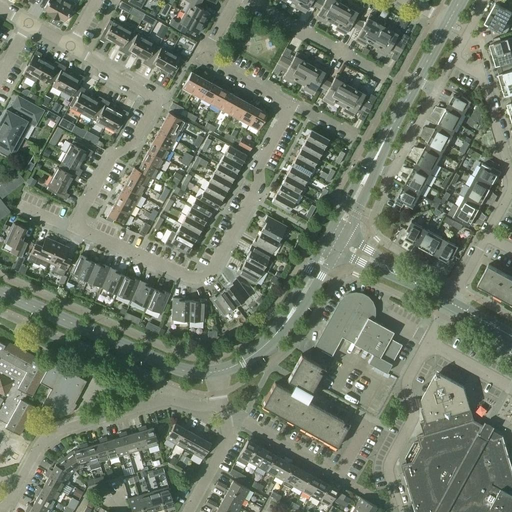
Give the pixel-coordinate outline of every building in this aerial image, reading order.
[(47,14),(53,17),(61,0),(48,0),(43,10),(48,13),(47,14)] [(59,19),(64,21),(71,9),(73,11),(76,5),(66,0),(61,0),(53,17),(58,20),(59,19)] [(128,0),(128,2),(140,8),(144,0),(128,0)] [(184,12),(203,23),(209,12),(197,6),(200,1),(197,0),(184,0),(189,2),(184,12)] [(315,6),(317,2),(312,0),(292,0),(292,1),(297,3),(295,7),(305,13),(310,3),(315,6)] [(318,0),(317,2),(337,13),(342,4),(337,2),(338,0),(324,0),(324,2),(320,0),(318,0)] [(332,23),(337,13),(317,2),(315,6),(320,9),(315,18),(325,24),(327,20),(332,23)] [(337,13),(357,24),(359,21),(354,18),(359,9),(349,3),(347,7),(342,4),(337,13)] [(490,13),(506,22),(511,12),(506,9),(499,6),(495,3),(490,13)] [(186,27),(198,33),(203,23),(184,12),(179,22),(172,18),(169,24),(183,32),(186,27)] [(355,28),(357,24),(337,13),(332,23),(337,25),(335,29),(345,34),(350,25),(355,28)] [(489,26),(492,37),(499,35),(506,22),(490,13),(484,23),(489,26)] [(357,24),(377,35),(382,26),(377,24),(379,20),(369,14),(364,24),(359,21),(357,24)] [(106,39),(113,42),(122,26),(113,20),(112,21),(109,20),(99,39),(104,42),(106,39)] [(372,44),(377,35),(357,24),(355,28),(360,31),(355,40),(365,45),(367,42),(372,44)] [(377,35),(402,49),(409,37),(403,34),(401,39),(396,36),(399,31),(389,25),(387,29),(382,26),(377,35)] [(118,50),(123,53),(134,33),(131,32),(131,31),(122,26),(113,42),(120,46),(118,50)] [(130,52),(137,56),(146,39),(137,34),(136,35),(134,33),(123,53),(128,56),(130,52)] [(390,58),(396,61),(402,49),(377,35),(372,44),(377,47),(375,51),(385,56),(388,50),(393,53),(390,58)] [(489,44),(493,55),(511,49),(511,37),(501,41),(500,37),(493,39),(494,43),(489,44)] [(142,63),(147,66),(158,46),(155,45),(156,44),(146,39),(137,56),(144,59),(142,63)] [(155,65),(161,69),(170,52),(161,47),(161,48),(158,46),(147,66),(153,69),(155,65)] [(279,60),(304,73),(309,64),(304,62),(306,58),(296,52),(293,59),(288,56),(291,50),(286,48),(279,60)] [(500,65),(502,69),(511,65),(511,49),(493,55),(496,66),(500,65)] [(28,73),(37,78),(46,61),(39,57),(41,54),(36,51),(25,70),(28,72),(28,73)] [(166,76),(172,79),(182,60),(179,58),(180,57),(170,52),(161,69),(168,73),(166,76)] [(299,82),(304,73),(279,60),(272,72),(278,75),(280,70),(285,73),(282,78),(292,84),(294,80),(299,82)] [(47,82),(50,83),(60,64),(55,61),(53,65),(46,61),(37,78),(46,83),(47,82)] [(304,73),(324,84),(326,81),(321,78),(326,69),(316,63),(314,67),(309,64),(304,73)] [(52,86),(61,91),(70,74),(64,71),(66,67),(60,64),(50,83),(52,85),(52,86)] [(498,74),(501,85),(511,81),(511,65),(502,69),(503,73),(498,74)] [(182,89),(191,94),(200,77),(191,72),(182,89)] [(322,88),(324,84),(304,73),(299,82),(304,85),(302,89),(312,94),(317,85),(322,88)] [(80,86),(85,77),(79,74),(77,78),(70,74),(61,91),(71,96),(71,95),(74,96),(74,97),(80,86)] [(324,84),(344,95),(349,86),(344,83),(346,80),(336,74),(331,83),(326,81),(324,84)] [(191,94),(201,99),(210,82),(200,77),(191,94)] [(509,94),(510,98),(511,97),(511,81),(501,85),(504,96),(509,94)] [(201,99),(210,104),(219,88),(210,82),(201,99)] [(339,104),(344,95),(324,84),(322,88),(327,91),(322,100),(332,105),(334,102),(339,104)] [(344,95),(369,109),(376,97),(371,94),(369,98),(364,95),(366,91),(356,85),(354,89),(349,86),(344,95)] [(71,108),(81,113),(90,96),(83,93),(85,89),(80,86),(74,97),(74,96),(69,105),(72,107),(71,108)] [(210,104),(220,110),(229,93),(219,88),(210,104)] [(220,110),(229,115),(238,98),(229,93),(220,110)] [(447,105),(464,114),(471,101),(462,96),(460,98),(453,94),(447,105)] [(357,118),(363,121),(369,109),(344,95),(339,104),(344,107),(342,111),(352,116),(355,111),(360,114),(357,118)] [(90,117),(93,119),(104,99),(99,96),(97,100),(90,96),(81,113),(90,118),(90,117)] [(31,123),(30,124),(34,126),(43,110),(17,97),(11,108),(12,108),(10,112),(31,123)] [(229,115),(239,120),(248,103),(238,98),(229,115)] [(95,121),(105,127),(114,110),(107,106),(109,102),(104,99),(93,119),(96,120),(95,121)] [(169,108),(180,114),(183,108),(172,102),(169,108)] [(239,120),(248,125),(257,108),(248,103),(239,120)] [(442,115),(458,124),(464,114),(447,105),(442,115)] [(248,125),(258,130),(267,114),(257,108),(248,125)] [(0,120),(0,125),(23,138),(30,124),(31,123),(10,112),(6,110),(0,120)] [(115,131),(118,132),(128,113),(123,110),(121,113),(114,110),(105,127),(114,132),(115,131)] [(163,122),(180,131),(185,121),(169,112),(163,122)] [(436,125),(453,134),(458,124),(442,115),(436,125)] [(158,132),(175,141),(180,131),(163,122),(158,132)] [(0,145),(0,150),(12,157),(23,138),(0,125),(0,144),(0,145)] [(431,135),(447,144),(453,134),(436,125),(431,135)] [(305,139),(323,149),(328,139),(311,130),(305,139)] [(153,141),(170,150),(175,141),(158,132),(153,141)] [(425,145),(442,154),(447,144),(431,135),(425,145)] [(237,145),(248,151),(251,146),(240,139),(237,145)] [(301,148),(318,157),(323,149),(305,139),(301,148)] [(65,152),(82,161),(86,155),(89,157),(93,151),(73,140),(71,143),(70,143),(65,152)] [(148,151),(164,160),(170,150),(153,141),(148,151)] [(223,154),(241,164),(246,155),(228,145),(223,154)] [(420,155),(437,164),(442,154),(425,145),(420,155)] [(296,157),(313,166),(318,157),(301,148),(296,157)] [(142,160),(159,169),(164,160),(148,151),(142,160)] [(180,156),(190,161),(192,157),(182,151),(180,156)] [(60,165),(79,176),(82,170),(78,168),(82,161),(65,152),(60,162),(61,162),(60,165)] [(218,163),(236,173),(241,164),(223,154),(218,163)] [(415,165),(431,174),(437,164),(420,155),(415,165)] [(177,160),(187,166),(190,161),(180,156),(177,160)] [(291,166),(308,175),(313,166),(296,157),(291,166)] [(137,169),(151,177),(154,179),(159,169),(142,160),(137,169)] [(213,172),(231,182),(236,173),(218,163),(213,172)] [(475,177),(491,186),(497,175),(490,171),(491,168),(482,163),(475,177)] [(52,176),(69,186),(73,179),(76,181),(79,176),(60,165),(58,168),(57,167),(52,176)] [(409,175),(426,184),(431,174),(415,165),(409,175)] [(286,175),(303,184),(308,175),(291,166),(286,175)] [(129,177),(145,186),(151,177),(137,169),(134,168),(129,177)] [(0,218),(10,211),(0,199),(24,181),(15,169),(3,178),(0,174),(0,218)] [(209,181),(226,191),(231,182),(213,172),(209,181)] [(281,184),(298,193),(303,184),(286,175),(281,184)] [(404,185),(420,194),(426,184),(409,175),(404,185)] [(46,189),(66,200),(69,194),(65,192),(69,186),(52,176),(47,186),(48,186),(46,189)] [(123,186),(140,196),(145,186),(129,177),(123,186)] [(469,187),(486,196),(491,186),(475,177),(469,187)] [(204,190),(221,200),(226,191),(209,181),(204,190)] [(276,193),(293,202),(298,193),(281,184),(276,193)] [(404,203),(413,208),(420,194),(404,185),(395,202),(403,206),(404,203)] [(118,196),(135,205),(140,196),(123,186),(118,196)] [(464,197),(480,206),(486,196),(469,187),(464,197)] [(195,197),(216,209),(221,200),(204,190),(199,199),(195,197)] [(271,202),(288,211),(293,202),(276,193),(271,202)] [(113,205),(130,215),(135,205),(118,196),(113,205)] [(190,206),(208,216),(212,207),(216,209),(195,197),(190,206)] [(458,207),(475,216),(480,206),(464,197),(458,207)] [(108,215),(125,224),(130,215),(113,205),(108,215)] [(185,215),(203,225),(208,216),(190,206),(185,215)] [(453,217),(469,226),(475,216),(458,207),(453,217)] [(181,224),(198,233),(203,225),(185,215),(181,224)] [(261,231),(278,241),(286,226),(267,216),(263,222),(265,223),(261,231)] [(405,239),(416,244),(425,228),(411,221),(406,230),(409,231),(405,239)] [(452,226),(460,230),(462,226),(454,221),(452,226)] [(11,252),(21,256),(27,242),(21,240),(26,229),(13,223),(5,242),(13,246),(11,252)] [(138,234),(144,237),(150,226),(144,223),(138,234)] [(176,233),(193,242),(198,233),(181,224),(176,233)] [(416,244),(426,250),(435,233),(425,228),(416,244)] [(175,245),(188,252),(193,242),(176,233),(171,230),(164,244),(173,249),(175,245)] [(254,239),(251,244),(270,255),(278,241),(261,231),(256,240),(254,239)] [(426,250),(436,255),(445,239),(435,233),(426,250)] [(45,267),(48,262),(56,242),(45,238),(41,247),(35,244),(27,261),(39,265),(39,264),(45,267)] [(436,255),(447,261),(450,254),(453,256),(458,246),(445,239),(436,255)] [(52,271),(63,276),(70,259),(63,256),(67,247),(56,242),(48,262),(55,265),(52,271)] [(245,260),(263,269),(267,272),(272,262),(268,260),(270,255),(251,244),(248,250),(250,251),(245,260)] [(71,274),(86,281),(94,263),(85,259),(86,257),(80,254),(71,274)] [(235,273),(255,284),(263,269),(245,260),(240,268),(239,267),(235,273)] [(86,281),(101,287),(110,267),(104,265),(103,267),(94,263),(86,281)] [(511,277),(488,264),(486,268),(477,284),(511,302),(511,277)] [(101,287),(116,294),(124,276),(115,272),(116,270),(110,267),(101,287)] [(116,294),(131,300),(140,280),(133,278),(133,280),(124,276),(116,294)] [(224,290),(235,306),(249,296),(236,278),(230,283),(231,284),(224,290)] [(131,300),(146,307),(154,289),(145,285),(146,283),(140,280),(131,300)] [(146,307),(161,314),(170,293),(163,291),(162,292),(154,289),(146,307)] [(209,298),(222,316),(235,306),(224,290),(216,296),(215,294),(209,298)] [(368,363),(386,373),(401,345),(389,338),(393,332),(373,321),(375,314),(375,308),(372,301),(368,296),(362,293),(355,292),(348,293),(342,297),(338,302),(314,347),(331,356),(342,337),(373,354),(368,363)] [(171,320),(188,320),(189,301),(179,300),(179,298),(172,298),(171,320)] [(188,320),(204,321),(205,299),(198,299),(198,301),(189,301),(188,320)] [(0,415),(8,420),(5,427),(19,435),(35,407),(22,400),(26,394),(31,396),(47,368),(33,360),(35,357),(6,341),(4,344),(0,342),(0,415)] [(261,405),(336,447),(348,424),(306,400),(310,392),(324,367),(301,354),(287,380),(294,384),(290,392),(274,383),(261,405)] [(421,399),(427,420),(446,415),(449,416),(451,413),(470,408),(464,386),(436,371),(421,399)] [(93,376),(47,388),(52,407),(98,395),(93,376)] [(511,511),(511,467),(503,435),(486,440),(484,444),(476,440),(478,435),(473,419),(417,436),(419,441),(414,443),(405,458),(406,463),(401,465),(414,511),(511,511)] [(165,439),(175,444),(185,425),(182,423),(180,426),(174,423),(165,439)] [(175,444),(184,449),(192,433),(187,430),(189,427),(185,425),(175,444)] [(142,427),(148,448),(158,445),(153,427),(146,429),(145,426),(142,427)] [(133,433),(138,450),(148,448),(142,427),(138,428),(139,431),(133,433)] [(122,433),(128,453),(138,450),(133,433),(126,435),(125,432),(122,433)] [(113,439),(118,456),(128,453),(122,433),(118,434),(119,437),(113,439)] [(184,449),(193,454),(203,435),(200,433),(198,436),(192,433),(184,449)] [(193,454),(202,459),(211,443),(205,440),(207,437),(203,435),(193,454)] [(102,438),(108,459),(118,456),(113,439),(107,441),(106,437),(102,438)] [(93,445),(99,462),(108,459),(102,438),(99,439),(100,443),(93,445)] [(248,461),(257,445),(247,440),(236,460),(245,465),(248,461)] [(83,444),(89,465),(90,469),(100,466),(99,462),(93,445),(87,446),(86,443),(83,444)] [(64,457),(75,470),(78,468),(89,465),(83,444),(79,445),(80,449),(73,450),(64,457)] [(257,466),(265,450),(257,445),(248,461),(257,466)] [(265,471),(274,455),(265,450),(257,466),(265,471)] [(274,476),(283,460),(274,455),(265,471),(274,476)] [(47,472),(65,482),(71,473),(75,470),(64,457),(55,464),(52,470),(49,468),(47,472)] [(283,481),(292,465),(283,460),(274,476),(283,481)] [(291,489),(292,486),(301,470),(292,465),(283,481),(282,484),(291,489)] [(292,486),(301,491),(310,475),(301,470),(292,486)] [(45,482),(61,491),(65,482),(47,472),(45,475),(48,477),(45,482)] [(301,491),(310,496),(319,480),(310,475),(301,491)] [(228,490),(244,499),(249,489),(233,480),(228,490)] [(310,496),(319,501),(328,484),(319,480),(310,496)] [(37,490),(56,500),(61,491),(45,482),(42,488),(39,486),(37,490)] [(319,501),(328,506),(337,490),(328,484),(319,501)] [(158,490),(163,508),(173,505),(168,487),(158,490)] [(35,500),(51,509),(56,500),(37,490),(35,493),(38,495),(35,500)] [(148,493),(153,511),(163,508),(158,490),(148,493)] [(223,499),(239,508),(244,499),(228,490),(223,499)] [(138,496),(142,511),(147,511),(153,511),(148,493),(138,496)] [(128,499),(131,511),(142,511),(138,496),(128,499)] [(355,507),(364,511),(373,511),(376,506),(360,497),(355,507)] [(218,508),(225,511),(236,511),(239,508),(223,499),(218,508)] [(27,508),(34,511),(49,511),(51,509),(35,500),(32,506),(29,504),(27,508)]
